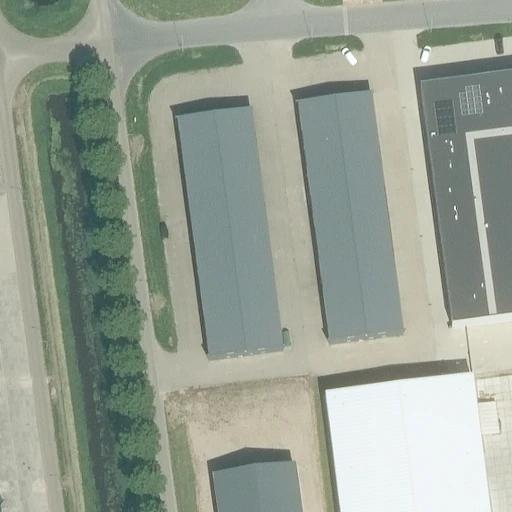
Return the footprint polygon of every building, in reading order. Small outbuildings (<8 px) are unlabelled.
[(511,79),(421,91),(453,331),(511,322),(511,79)] [(371,97),(297,107),(329,346),(402,336),(371,97)] [(250,114),(177,124),(209,362),(282,352),(250,114)] [(488,511),(472,381),(325,399),(339,511),(488,511)] [(299,511),(294,469),(213,480),(217,511),(299,511)]
